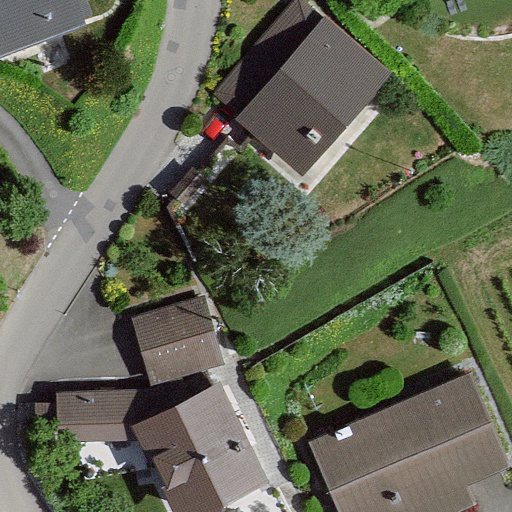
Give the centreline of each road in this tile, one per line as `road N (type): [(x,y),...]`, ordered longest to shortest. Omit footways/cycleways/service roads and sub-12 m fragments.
road 1 (residential): [(94,229),(170,88),(190,0)]
road 2 (residential): [(0,433),(9,378),(94,229)]
road 3 (residential): [(94,229),(0,113)]
